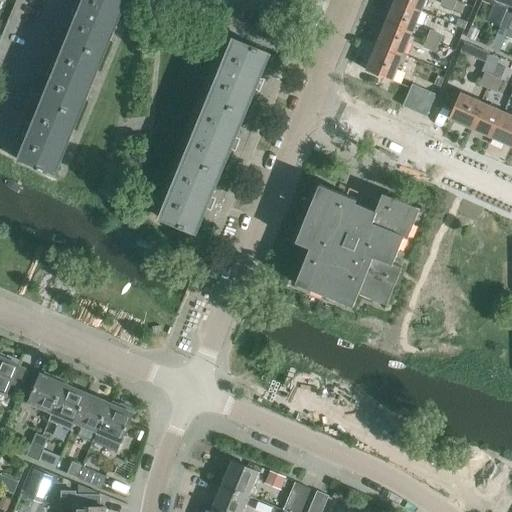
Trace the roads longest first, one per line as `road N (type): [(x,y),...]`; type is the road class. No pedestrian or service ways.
road 1 (unclassified): [(186,388),(310,100)]
road 2 (residential): [(430,507),(377,473),(186,388)]
road 3 (residential): [(511,188),(310,100)]
road 4 (residential): [(186,388),(0,311)]
road 5 (residential): [(154,511),(186,388)]
